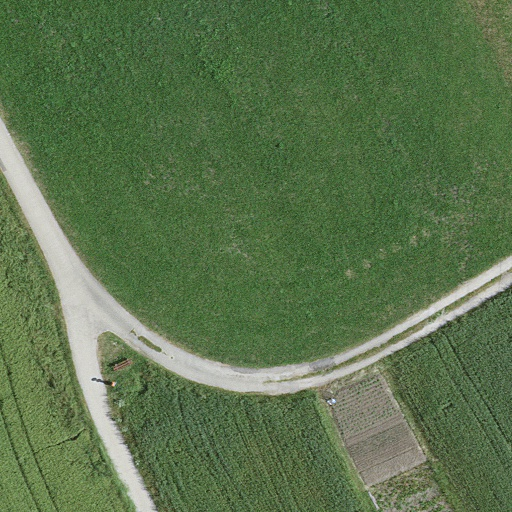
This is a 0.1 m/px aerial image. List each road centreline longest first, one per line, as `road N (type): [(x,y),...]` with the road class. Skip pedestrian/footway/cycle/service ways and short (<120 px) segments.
road 1 (track): [(81,312),(169,362),(224,381),(294,382),(359,364),(511,271)]
road 2 (track): [(0,151),(81,312),(100,410),(153,511)]
